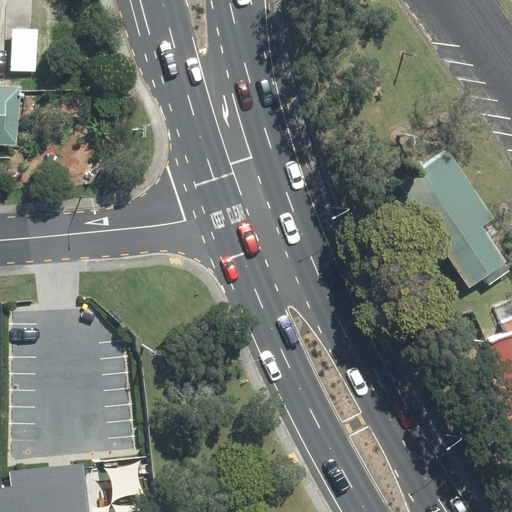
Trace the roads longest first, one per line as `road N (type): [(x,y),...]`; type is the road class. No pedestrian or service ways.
road 1 (primary): [(285,194),(348,339),(446,511)]
road 2 (primary): [(367,511),(288,363),(224,211)]
road 3 (residential): [(0,239),(224,211)]
road 4 (primary): [(231,0),(285,194)]
road 5 (primary): [(224,211),(180,71)]
